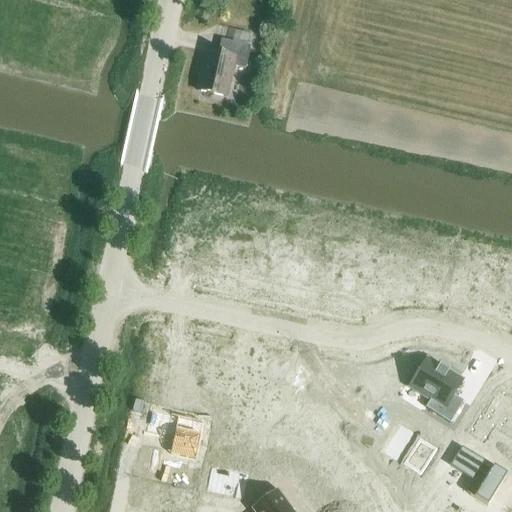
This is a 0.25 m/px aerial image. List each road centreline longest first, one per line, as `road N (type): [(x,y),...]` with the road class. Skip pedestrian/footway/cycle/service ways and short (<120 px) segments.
road 1 (residential): [(107,293),(351,344),(436,332),(511,362)]
road 2 (unclassified): [(107,293),(173,0)]
road 3 (unclassified): [(62,511),(107,293)]
